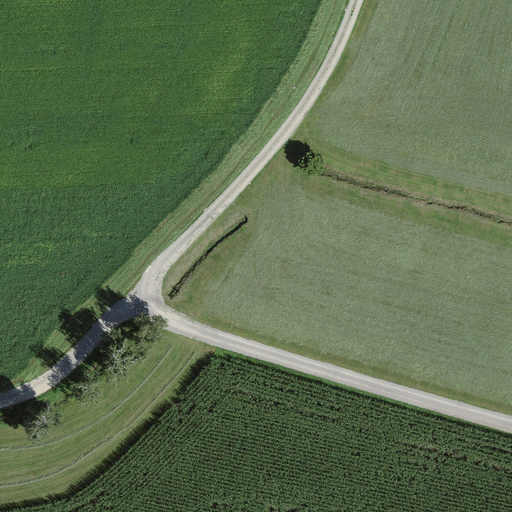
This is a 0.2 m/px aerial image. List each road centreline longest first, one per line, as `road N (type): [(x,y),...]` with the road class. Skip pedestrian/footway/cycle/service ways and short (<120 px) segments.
road 1 (track): [(0,404),(172,299),(349,70),(370,0)]
road 2 (track): [(172,299),(322,380),(511,432)]
